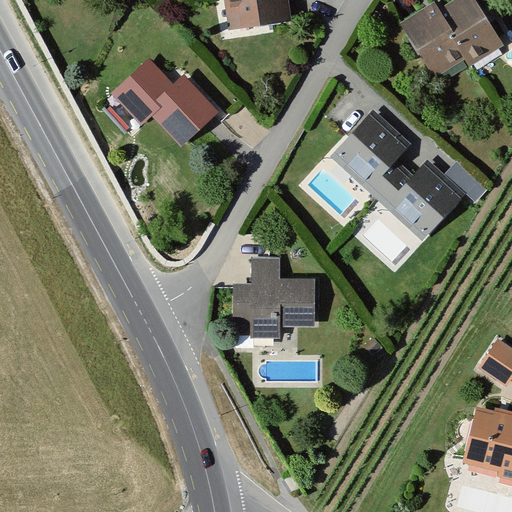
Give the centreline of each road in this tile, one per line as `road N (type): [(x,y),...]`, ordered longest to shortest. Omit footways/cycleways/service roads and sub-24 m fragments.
road 1 (residential): [(148,320),(198,280),(359,0)]
road 2 (secondary): [(148,320),(0,43)]
road 3 (secondary): [(218,511),(198,432),(148,320)]
